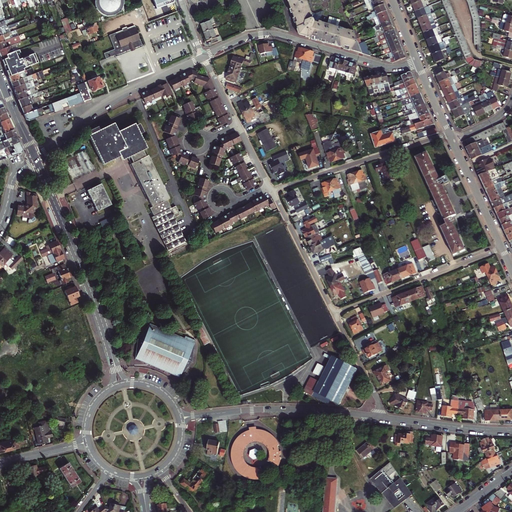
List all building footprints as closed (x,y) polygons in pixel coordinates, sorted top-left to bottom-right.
[(120,4),(120,3),(120,2),(120,1),(119,0),(93,0),(93,1),(93,3),(93,4),(94,6),(94,7),(95,8),(95,9),(96,10),(97,11),(98,12),(99,13),(100,13),(101,14),(103,14),(104,15),(105,15),(107,15),(108,15),(109,15),(110,15),(112,14),(113,14),(114,13),(115,12),(116,11),(117,10),(118,9),(118,8),(119,7),(119,6),(120,4)] [(153,0),(156,8),(174,2),(173,0),(153,0)] [(287,0),(298,30),(300,36),(302,36),(335,46),(363,54),(359,44),(357,39),(356,35),(355,32),(338,27),(340,20),(329,17),(327,24),(322,22),(321,20),(323,11),(316,14),(312,13),(307,0),(287,0)] [(384,3),(382,0),(380,0),(370,4),(366,6),(368,12),(372,10),(375,9),(385,5),(384,3)] [(422,8),(419,1),(411,5),(412,8),(414,12),(422,8)] [(374,16),(387,11),(386,8),(385,5),(375,9),(376,12),(372,13),(373,14),(370,16),(371,18),(367,19),(368,20),(375,18),(374,16)] [(422,8),(414,12),(415,15),(416,19),(431,13),(428,6),(425,7),(422,8)] [(375,17),(377,21),(389,16),(388,14),(387,11),(374,16),(375,18),(375,17)] [(431,13),(416,19),(418,22),(419,26),(432,20),(434,20),(431,13)] [(204,32),(213,28),(212,23),(215,22),(212,15),(203,18),(204,22),(200,23),(202,28),(204,32)] [(376,26),(378,25),(391,20),(390,18),(389,16),(377,21),(376,21),(376,22),(373,23),(375,28),(377,27),(376,26)] [(67,17),(62,19),(67,32),(73,30),(67,17)] [(375,28),(376,31),(393,25),(392,23),(391,20),(378,25),(378,26),(377,27),(375,28)] [(435,28),(432,20),(419,26),(421,30),(422,33),(431,30),(434,28),(435,28)] [(95,23),(95,21),(91,23),(85,25),(84,25),(81,27),(82,28),(77,30),(79,34),(83,33),(84,34),(89,32),(90,34),(100,30),(97,22),(95,23)] [(17,25),(16,23),(0,28),(0,35),(11,32),(10,28),(17,25)] [(504,32),(509,33),(508,37),(511,38),(511,25),(506,24),(502,23),(502,26),(500,30),(505,31),(504,32)] [(136,26),(135,24),(128,27),(127,26),(123,28),(123,29),(110,34),(115,48),(104,52),(106,58),(115,54),(115,56),(131,50),(133,49),(143,45),(136,26)] [(380,36),(395,30),(394,28),(393,25),(376,31),(377,33),(378,32),(380,36)] [(205,36),(207,40),(210,39),(211,42),(220,39),(219,36),(217,37),(213,28),(204,32),(205,36)] [(396,32),(395,30),(380,36),(377,37),(376,37),(377,39),(378,38),(379,41),(380,41),(397,34),(396,32)] [(424,37),(425,40),(433,37),(431,30),(422,33),(424,37)] [(0,42),(5,41),(4,38),(13,35),(12,31),(11,32),(0,35),(0,42)] [(397,34),(380,41),(382,46),(399,39),(397,37),(397,34)] [(501,36),(495,34),(493,39),(495,39),(493,48),(495,48),(502,50),(507,52),(511,53),(511,44),(500,41),(501,36)] [(21,42),(19,35),(5,41),(0,42),(0,49),(9,46),(11,46),(21,42)] [(433,37),(425,40),(427,44),(428,47),(436,44),(433,37)] [(399,39),(382,46),(384,50),(400,44),(400,42),(399,39)] [(365,47),(363,42),(359,44),(363,54),(371,57),(371,55),(369,51),(367,46),(365,47)] [(436,44),(428,47),(430,51),(431,54),(439,51),(443,49),(444,49),(441,42),(440,42),(436,44)] [(279,55),(276,48),(273,48),(273,46),(270,46),(270,45),(269,43),(259,45),(261,53),(273,51),(274,56),(279,55)] [(384,50),(385,55),(389,54),(402,48),(401,46),(400,44),(384,50)] [(11,52),(9,46),(0,49),(0,54),(1,56),(6,54),(11,52)] [(296,66),(298,62),(302,64),(306,49),(301,48),(300,51),(298,51),(298,52),(297,52),(295,57),(296,58),(294,65),(296,66)] [(402,48),(389,54),(391,58),(404,53),(403,51),(402,48)] [(7,58),(2,59),(6,69),(9,76),(24,71),(23,69),(39,63),(36,53),(21,59),(19,54),(22,53),(20,49),(13,52),(11,52),(6,54),(7,58)] [(314,52),(306,49),(302,64),(301,66),(305,67),(305,68),(309,70),(312,63),(311,62),(311,61),(312,61),(314,57),(312,56),(313,53),(314,52)] [(433,59),(434,62),(442,59),(439,51),(431,54),(433,59)] [(398,61),(406,58),(405,56),(404,53),(391,58),(384,61),(391,63),(392,62),(396,62),(398,61)] [(233,56),(230,64),(241,67),(242,63),(249,65),(250,60),(247,59),(248,56),(247,55),(245,55),(244,58),(237,56),(237,57),(233,56)] [(332,62),(331,62),(330,67),(329,70),(335,72),(336,69),(338,70),(338,69),(341,60),(337,59),(333,57),(332,62)] [(341,60),(338,69),(347,72),(349,63),(345,61),(341,60)] [(353,64),(349,63),(347,72),(346,72),(356,75),(357,69),(358,65),(353,64)] [(241,67),(230,64),(227,76),(226,79),(236,82),(241,67)] [(196,70),(192,69),(185,72),(189,80),(191,78),(196,80),(196,82),(206,85),(209,91),(206,92),(210,98),(221,118),(220,118),(223,124),(233,119),(231,114),(229,115),(225,107),(224,105),(223,102),(222,100),(218,92),(219,91),(212,78),(212,77),(210,79),(208,79),(208,76),(198,74),(196,73),(196,70)] [(10,80),(11,83),(28,76),(28,75),(24,76),(24,74),(27,73),(26,71),(25,71),(24,71),(9,76),(10,80)] [(28,76),(11,83),(12,85),(13,88),(25,84),(27,83),(28,84),(38,80),(42,79),(44,78),(42,71),(35,74),(28,76)] [(182,76),(174,80),(171,81),(170,81),(174,90),(190,82),(189,80),(185,72),(182,74),(181,74),(182,76)] [(412,72),(408,74),(401,76),(403,81),(395,84),(396,87),(400,85),(415,80),(413,76),(412,72)] [(438,79),(440,82),(451,77),(449,73),(446,75),(444,72),(437,76),(438,79)] [(498,72),(496,78),(509,81),(509,78),(510,74),(502,72),(502,73),(498,72)] [(81,94),(84,102),(87,101),(91,100),(89,93),(88,90),(85,82),(84,80),(83,76),(80,77),(78,73),(74,75),(75,79),(77,83),(78,87),(81,94)] [(391,90),(391,89),(390,85),(388,78),(387,74),(385,74),(382,75),(384,88),(385,92),(391,90)] [(509,81),(496,78),(488,75),(488,78),(495,80),(492,91),(496,92),(498,86),(507,89),(508,85),(509,81)] [(100,79),(100,77),(85,82),(88,90),(89,93),(94,91),(94,92),(99,91),(98,89),(101,89),(105,87),(103,79),(100,79)] [(371,97),(375,97),(374,90),(371,77),(368,77),(365,78),(371,97)] [(451,77),(440,82),(442,87),(443,90),(454,85),(451,77)] [(27,83),(25,84),(28,90),(31,89),(33,88),(38,86),(40,85),(38,80),(28,84),(27,83)] [(415,80),(400,85),(401,90),(406,88),(417,84),(416,82),(415,80)] [(155,89),(147,93),(146,91),(145,91),(141,93),(143,98),(146,105),(152,102),(152,101),(162,96),(163,97),(167,96),(167,97),(173,94),(167,83),(164,85),(162,86),(161,84),(158,86),(158,87),(156,88),(155,89)] [(241,87),(238,86),(227,83),(226,87),(228,88),(233,89),(234,89),(240,91),(241,87)] [(25,84),(13,88),(15,92),(16,94),(28,90),(25,84)] [(417,84),(406,88),(401,90),(395,91),(397,97),(407,94),(419,90),(418,87),(417,84)] [(458,92),(454,85),(443,90),(445,94),(446,97),(454,93),(457,92),(458,92)] [(28,90),(16,94),(17,98),(18,101),(39,93),(42,92),(41,89),(40,90),(38,86),(33,88),(31,89),(28,90)] [(397,97),(398,102),(402,101),(409,99),(421,94),(420,92),(419,90),(407,94),(397,97)] [(20,105),(21,108),(36,103),(45,99),(42,92),(39,93),(18,101),(20,105)] [(489,112),(492,111),(485,96),(483,92),(481,93),(482,95),(483,96),(481,97),(478,98),(480,103),(482,106),(485,114),(489,112)] [(448,100),(449,104),(457,100),(454,93),(446,97),(448,100)] [(490,93),(485,96),(492,111),(496,109),(499,108),(494,96),(490,93)] [(52,104),(55,112),(74,106),(84,102),(81,94),(52,104)] [(409,99),(402,101),(403,106),(406,105),(413,103),(423,99),(422,97),(421,94),(409,99)] [(457,100),(449,104),(451,108),(452,110),(466,104),(468,103),(474,101),(473,97),(462,102),(461,99),(457,100)] [(410,111),(426,105),(425,102),(423,99),(413,103),(406,105),(408,111),(410,110),(410,111)] [(190,118),(191,122),(202,117),(199,112),(198,112),(193,101),(184,104),(185,106),(186,108),(190,116),(189,117),(190,118)] [(241,108),(243,112),(252,108),(249,101),(244,103),(243,101),(239,103),(241,108)] [(23,112),(24,114),(38,109),(36,103),(21,108),(23,112)] [(26,119),(29,120),(40,117),(55,112),(52,104),(38,109),(24,114),(26,119)] [(467,107),(466,104),(452,110),(455,116),(456,119),(464,115),(463,114),(470,112),(468,107),(467,107)] [(427,108),(426,105),(410,111),(411,112),(404,114),(405,117),(411,116),(428,110),(427,108)] [(475,109),(479,117),(482,116),(485,114),(482,106),(475,109)] [(255,115),(252,108),(243,112),(245,118),(247,121),(255,118),(254,116),(255,115)] [(420,118),(430,115),(430,113),(428,110),(411,116),(405,117),(402,118),(403,122),(409,120),(410,121),(420,118)] [(8,114),(6,112),(0,114),(0,121),(9,118),(8,114)] [(314,114),(306,115),(313,130),(320,127),(314,114)] [(168,135),(170,139),(167,140),(172,151),(171,151),(173,157),(178,155),(179,158),(181,159),(180,162),(187,165),(187,164),(197,168),(201,159),(198,158),(196,157),(188,154),(189,153),(187,153),(184,152),(184,150),(183,149),(182,149),(179,141),(178,139),(176,136),(178,132),(178,131),(177,130),(180,122),(181,120),(182,118),(173,115),(169,125),(168,125),(166,132),(169,133),(168,135)] [(430,115),(420,118),(410,121),(405,123),(407,127),(410,126),(415,125),(424,123),(432,120),(431,117),(430,115)] [(11,123),(9,118),(0,121),(0,134),(1,134),(14,128),(13,126),(11,123)] [(134,163),(132,164),(149,200),(153,207),(151,208),(155,216),(153,217),(170,252),(187,244),(174,218),(180,215),(176,206),(172,208),(168,200),(169,199),(148,156),(146,157),(143,151),(147,149),(140,135),(144,133),(139,124),(136,126),(135,124),(119,131),(115,123),(100,130),(98,127),(90,131),(92,135),(90,136),(104,165),(120,157),(123,161),(131,157),(134,162),(134,163)] [(497,126),(493,127),(490,129),(486,131),(483,132),(479,134),(476,135),(472,137),(469,138),(465,140),(469,147),(472,145),(475,144),(479,142),(481,141),(482,141),(486,139),(489,137),(493,136),(496,134),(500,132),(502,131),(503,131),(506,130),(507,129),(506,129),(503,123),(500,124),(497,126)] [(15,133),(14,128),(1,134),(0,134),(0,149),(19,142),(18,138),(15,133)] [(419,139),(439,133),(437,131),(436,128),(424,131),(418,133),(417,133),(419,139)] [(276,138),(275,137),(273,138),(268,129),(258,134),(261,138),(263,144),(276,138)] [(395,141),(392,131),(388,132),(383,133),(382,130),(370,134),(375,148),(395,141)] [(236,133),(234,135),(226,138),(225,137),(224,138),(223,139),(225,143),(220,145),(220,146),(216,145),(215,147),(215,150),(216,150),(213,159),(212,161),(212,163),(221,166),(224,155),(226,155),(228,148),(234,145),(244,140),(240,132),(236,133)] [(277,140),(276,138),(263,144),(265,149),(267,151),(276,147),(274,141),(277,140)] [(328,157),(330,162),(332,161),(337,159),(334,150),(331,140),(323,143),(327,157),(328,157)] [(475,144),(472,145),(469,147),(465,149),(467,153),(468,155),(488,146),(489,145),(488,143),(484,146),(481,141),(479,142),(475,144)] [(19,142),(0,149),(0,159),(21,152),(23,150),(21,146),(19,142)] [(470,159),(471,161),(491,152),(488,146),(468,155),(470,159)] [(345,152),(343,147),(334,150),(337,159),(341,158),(345,157),(344,153),(345,152)] [(319,148),(300,154),(302,160),(307,158),(310,168),(315,167),(319,166),(316,156),(321,154),(319,148)] [(289,157),(287,151),(272,156),(274,160),(278,159),(279,160),(289,157)] [(243,157),(245,156),(243,152),(232,157),(235,163),(236,163),(246,183),(245,183),(249,189),(259,184),(256,179),(255,180),(251,173),(250,171),(248,167),(247,165),(243,157)] [(427,153),(415,158),(435,200),(431,201),(442,224),(445,223),(446,225),(441,228),(452,252),(454,256),(466,251),(452,222),(453,222),(456,221),(454,217),(456,216),(455,214),(442,186),(444,185),(444,186),(447,185),(449,184),(446,177),(439,180),(427,153)] [(490,158),(476,164),(479,169),(480,169),(480,170),(476,172),(476,173),(478,176),(495,169),(493,166),(494,164),(492,162),(491,162),(490,158)] [(271,168),(273,167),(275,172),(278,171),(279,174),(284,171),(279,160),(278,159),(274,160),(270,163),(270,164),(269,165),(271,168)] [(381,164),(373,167),(375,172),(379,171),(381,180),(382,180),(383,182),(390,180),(393,179),(387,162),(381,164)] [(148,201),(149,200),(132,164),(130,164),(148,201)] [(480,181),(497,174),(495,169),(478,176),(479,179),(480,181)] [(364,175),(362,170),(359,171),(355,172),(358,182),(366,180),(367,179),(365,174),(364,175)] [(350,184),(351,184),(354,193),(361,191),(360,188),(358,182),(355,172),(351,174),(350,174),(351,177),(349,178),(350,179),(349,179),(350,184)] [(499,178),(497,174),(480,181),(481,184),(482,186),(499,178)] [(208,194),(206,194),(209,185),(210,183),(211,180),(202,177),(199,188),(197,187),(195,194),(196,195),(200,197),(198,200),(206,215),(210,213),(212,216),(213,216),(213,215),(211,212),(207,204),(208,204),(206,199),(207,196),(208,194)] [(499,178),(482,186),(483,188),(484,190),(501,183),(499,178)] [(333,179),(329,180),(332,190),(339,188),(341,188),(339,182),(338,183),(338,181),(336,182),(335,179),(333,179)] [(323,187),(322,188),(325,196),(329,195),(328,192),(332,190),(329,180),(326,181),(322,183),(323,187)] [(367,186),(366,180),(358,182),(360,188),(367,186)] [(503,187),(501,183),(484,190),(486,193),(487,195),(500,189),(503,187)] [(88,191),(93,202),(97,212),(111,205),(102,184),(92,189),(90,186),(86,187),(88,191)] [(339,188),(332,190),(334,196),(334,197),(341,194),(339,188)] [(500,189),(487,195),(487,197),(489,199),(502,193),(500,189)] [(288,197),(290,201),(288,202),(290,206),(292,205),(292,206),(300,202),(294,190),(291,191),(289,192),(290,196),(288,197)] [(490,202),(491,204),(504,198),(502,193),(489,199),(490,202)] [(511,201),(511,194),(504,198),(491,204),(492,207),(493,210),(511,202),(511,201)] [(22,213),(21,215),(26,216),(27,215),(29,217),(27,218),(26,221),(31,221),(35,219),(33,216),(34,215),(32,212),(34,212),(35,209),(38,208),(38,195),(27,195),(28,203),(25,204),(23,204),(24,203),(18,201),(17,207),(16,212),(22,213)] [(229,213),(228,213),(229,215),(224,217),(225,218),(217,222),(216,223),(216,224),(238,214),(245,215),(273,200),(272,198),(269,200),(267,195),(265,196),(265,195),(256,200),(256,201),(248,205),(247,206),(242,208),(241,209),(233,213),(232,212),(229,213)] [(198,202),(198,204),(196,205),(199,211),(200,210),(205,220),(212,216),(210,213),(206,215),(198,200),(198,202)] [(273,208),(276,206),(273,200),(245,215),(238,214),(216,224),(216,223),(215,223),(213,225),(216,232),(227,227),(227,228),(233,225),(233,224),(239,221),(238,220),(258,210),(259,210),(271,204),(273,208)] [(511,203),(511,202),(493,210),(495,213),(496,216),(509,210),(507,205),(509,204),(510,205),(511,203)] [(301,204),(295,207),(298,214),(304,211),(301,204)] [(358,217),(354,207),(350,209),(354,218),(358,217)] [(511,208),(509,210),(496,216),(498,219),(499,221),(511,215),(511,208)] [(511,215),(499,221),(500,224),(501,227),(511,222),(511,215)] [(112,216),(100,222),(101,226),(103,229),(116,224),(114,220),(112,216)] [(307,228),(302,230),(305,235),(306,238),(315,233),(319,232),(320,232),(318,229),(315,223),(318,222),(315,217),(304,222),(307,228)] [(511,222),(501,227),(503,230),(504,232),(511,227),(511,222)] [(315,233),(306,238),(308,241),(310,245),(319,241),(323,239),(320,232),(319,232),(315,233)] [(327,247),(327,248),(331,246),(330,245),(336,243),(334,239),(332,235),(327,237),(324,238),(323,239),(319,241),(310,245),(312,250),(314,253),(318,251),(319,251),(323,249),(323,248),(327,247)] [(419,240),(412,243),(420,261),(427,258),(423,249),(419,240)] [(47,248),(40,250),(43,257),(48,255),(61,250),(59,245),(58,241),(47,246),(47,248)] [(427,258),(428,260),(429,263),(436,260),(429,246),(425,248),(423,249),(427,258)] [(0,259),(9,251),(5,247),(2,250),(0,251),(0,259)] [(356,249),(358,256),(365,254),(362,247),(356,249)] [(51,263),(64,258),(63,254),(61,250),(48,255),(51,263)] [(9,251),(0,259),(0,264),(1,266),(5,262),(9,258),(12,255),(11,253),(9,251)] [(321,257),(320,258),(322,263),(329,260),(331,264),(334,264),(330,253),(326,255),(321,257)] [(365,254),(358,256),(360,261),(358,262),(360,267),(362,266),(367,275),(374,272),(374,271),(373,269),(372,266),(370,263),(365,254)] [(20,255),(14,261),(17,264),(23,259),(20,255)] [(13,262),(9,266),(12,269),(17,264),(14,261),(13,262)] [(372,266),(373,269),(374,271),(378,270),(377,267),(374,262),(370,263),(372,266)] [(68,282),(67,279),(70,278),(68,272),(70,272),(69,268),(67,268),(65,264),(51,269),(53,274),(58,272),(61,280),(60,280),(61,284),(62,283),(62,284),(68,282)] [(412,264),(399,269),(401,274),(414,268),(413,266),(412,264)] [(494,266),(490,268),(488,264),(481,267),(483,274),(486,272),(488,277),(498,273),(496,270),(494,266)] [(330,276),(326,277),(328,280),(331,286),(340,281),(345,278),(343,273),(337,276),(335,272),(334,273),(332,268),(327,270),(330,276)] [(414,268),(401,274),(402,278),(414,274),(416,273),(414,268)] [(399,274),(398,269),(393,271),(384,275),(385,277),(385,279),(399,274)] [(374,271),(374,272),(378,283),(383,281),(378,270),(374,271)] [(498,273),(488,277),(492,285),(497,283),(497,282),(497,281),(496,279),(499,277),(499,276),(498,273)] [(53,274),(45,276),(47,282),(55,280),(53,274)] [(401,279),(399,274),(385,279),(387,284),(390,282),(401,279)] [(370,278),(360,281),(364,293),(369,292),(375,290),(373,284),(372,284),(370,278)] [(334,292),(335,294),(338,293),(341,298),(346,296),(344,290),(345,290),(341,282),(340,281),(331,286),(334,292)] [(423,292),(422,287),(419,288),(407,292),(409,297),(423,292)] [(429,299),(426,300),(430,307),(435,305),(434,302),(435,302),(429,287),(425,289),(429,299)] [(74,288),(73,288),(68,290),(65,291),(70,306),(78,303),(76,298),(80,297),(78,291),(76,292),(74,288)] [(492,295),(490,290),(484,291),(487,298),(492,295)] [(396,297),(392,298),(394,303),(409,297),(407,292),(396,297)] [(409,297),(411,302),(412,302),(425,297),(425,295),(423,292),(409,297)] [(507,294),(502,296),(509,310),(511,308),(511,304),(509,297),(507,294)] [(499,298),(498,298),(504,313),(509,310),(502,296),(499,298)] [(395,306),(396,308),(402,305),(411,302),(409,297),(394,303),(395,306)] [(488,301),(482,304),(485,309),(491,307),(489,303),(488,301)] [(377,305),(369,308),(372,317),(377,316),(384,313),(384,312),(389,311),(385,304),(382,305),(381,303),(379,304),(377,304),(377,305)] [(495,322),(498,328),(504,325),(504,324),(508,322),(506,317),(502,319),(499,314),(489,317),(490,323),(495,322)] [(350,323),(354,333),(363,328),(356,315),(351,318),(351,319),(348,321),(350,323)] [(180,374),(192,360),(192,341),(194,337),(184,333),(182,337),(148,323),(136,338),(136,357),(180,374)] [(202,326),(196,329),(201,340),(204,346),(210,343),(202,326)] [(511,363),(511,339),(502,343),(508,365),(511,363)] [(367,357),(369,356),(369,357),(376,353),(382,350),(378,342),(372,345),(371,342),(366,344),(367,347),(365,348),(367,352),(366,353),(367,357)] [(310,377),(303,392),(328,403),(330,399),(339,403),(356,368),(331,356),(325,368),(316,364),(312,373),(321,377),(319,381),(310,377)] [(386,382),(385,381),(390,379),(386,371),(389,370),(387,365),(380,368),(374,371),(375,374),(376,376),(377,375),(382,384),(386,382)] [(409,388),(407,396),(411,397),(414,398),(417,390),(409,388)] [(458,414),(460,399),(458,398),(458,394),(452,393),(452,397),(451,406),(442,404),(441,415),(452,416),(452,413),(455,413),(458,414)] [(391,399),(389,403),(396,406),(403,409),(408,399),(395,394),(392,400),(391,399)] [(483,407),(478,396),(475,398),(473,399),(477,409),(476,410),(483,407)] [(461,414),(463,415),(463,418),(473,419),(474,409),(474,407),(471,401),(460,399),(458,414),(461,414)] [(418,401),(416,412),(422,412),(422,410),(427,411),(427,409),(432,410),(433,404),(428,404),(428,402),(418,401)] [(137,425),(133,424),(129,426),(129,431),(131,434),(135,435),(138,432),(139,428),(137,425)] [(280,449),(280,446),(282,445),(281,443),(280,442),(279,440),(278,438),(277,437),(275,436),(274,434),(272,433),(271,432),(269,431),(267,430),(265,430),(264,429),(262,429),(260,429),(258,428),(256,429),(254,429),(252,429),(250,430),(248,430),(247,431),(245,432),(243,433),(242,434),(240,435),(239,436),(238,438),(236,439),(235,441),(234,443),(234,444),(233,446),(232,448),(232,450),(232,452),(232,454),(232,456),(232,458),(232,459),(232,461),(233,463),(234,465),(235,467),(236,468),(237,470),(238,471),(239,473),(241,474),(242,475),(244,476),(245,477),(247,478),(249,479),(251,479),(253,480),(254,480),(256,480),(258,480),(260,480),(262,480),(264,479),(266,479),(268,478),(263,467),(261,468),(259,468),(256,468),(254,468),(251,467),(249,466),(248,464),(246,462),(245,460),(244,458),(244,455),(244,453),(244,450),(245,448),(247,446),(248,444),(250,443),(252,442),(255,441),(257,441),(259,441),(262,441),(264,442),(266,444),(268,445),(269,447),(270,449),(271,452),(271,454),(271,457),(270,459),(270,461),(280,467),(281,465),(282,463),(283,460),(283,458),(281,458),(281,454),(283,454),(283,451),(281,452),(280,449)] [(51,433),(48,434),(46,429),(34,432),(38,446),(48,443),(47,440),(50,439),(53,438),(51,433)] [(409,431),(409,434),(405,434),(404,443),(410,443),(410,442),(413,442),(414,435),(413,435),(413,432),(411,432),(409,431)] [(400,445),(401,443),(404,443),(405,434),(401,434),(399,434),(399,436),(395,435),(395,442),(396,442),(395,445),(400,445)] [(433,435),(432,438),(427,438),(426,444),(431,444),(431,446),(441,447),(443,436),(436,435),(433,435)] [(488,438),(484,439),(491,456),(495,454),(493,449),(495,449),(491,439),(490,439),(489,440),(488,438)] [(482,440),(482,442),(481,442),(480,443),(484,453),(485,452),(487,457),(491,456),(484,439),(482,440)] [(17,440),(7,442),(9,453),(19,451),(18,447),(20,446),(27,445),(26,440),(17,442),(17,440)] [(219,449),(221,443),(210,440),(209,445),(208,449),(208,450),(209,450),(208,454),(212,455),(213,454),(218,455),(219,449)] [(363,446),(358,451),(364,458),(369,454),(371,457),(376,452),(374,449),(377,447),(372,440),(368,443),(368,442),(363,446)] [(465,443),(465,444),(458,443),(458,442),(457,442),(451,441),(449,453),(454,453),(454,459),(463,460),(463,459),(468,460),(470,443),(465,443)] [(0,454),(9,453),(7,442),(0,443),(0,454)] [(256,459),(262,452),(256,447),(250,455),(256,459)] [(495,454),(491,456),(487,457),(482,461),(487,468),(495,465),(500,463),(496,453),(495,454)] [(65,466),(60,470),(74,488),(77,486),(83,481),(70,463),(65,466)] [(412,492),(391,464),(371,479),(392,507),(412,492)] [(48,474),(47,468),(39,470),(38,466),(33,468),(28,469),(31,480),(40,477),(40,476),(48,474)] [(185,479),(181,484),(197,495),(211,475),(208,472),(206,474),(202,471),(201,470),(197,475),(196,474),(193,478),(192,476),(188,481),(185,479)] [(53,478),(63,492),(66,489),(56,476),(53,478)] [(326,477),(321,511),(341,511),(339,511),(333,511),(337,478),(326,477)] [(442,488),(437,480),(434,482),(440,490),(442,488)] [(434,482),(431,484),(437,492),(440,490),(434,482)] [(460,487),(459,486),(458,487),(455,483),(448,488),(449,489),(445,491),(448,496),(451,494),(453,497),(457,494),(461,491),(459,488),(460,487)] [(431,511),(438,508),(443,504),(437,495),(426,503),(430,508),(429,509),(430,511),(431,511)] [(494,505),(491,501),(482,507),(483,509),(480,511),(497,511),(499,507),(494,505)] [(105,506),(106,511),(123,511),(125,510),(121,509),(121,506),(111,503),(110,507),(105,506)]
